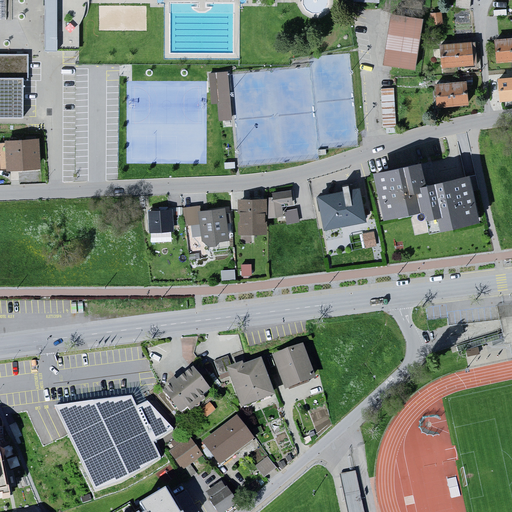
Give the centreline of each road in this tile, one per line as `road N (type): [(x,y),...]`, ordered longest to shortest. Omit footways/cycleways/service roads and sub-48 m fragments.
road 1 (residential): [(0,193),(290,175),(430,131),(511,117)]
road 2 (residential): [(0,346),(398,294)]
road 3 (residential): [(244,511),(410,359),(414,347),(398,294)]
